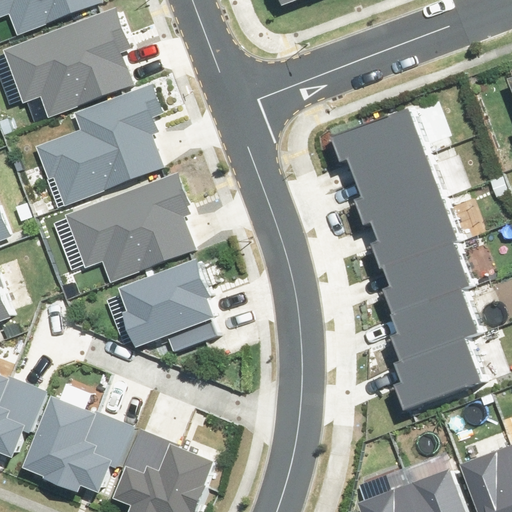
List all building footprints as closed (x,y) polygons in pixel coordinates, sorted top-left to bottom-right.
[(0,0),(0,13),(7,12),(14,32),(99,3),(97,0),(0,0)] [(121,8),(3,48),(21,101),(40,95),(47,115),(132,87),(118,48),(132,43),(121,8)] [(45,142),(56,173),(62,171),(72,197),(168,162),(157,130),(162,128),(156,113),(167,109),(157,81),(80,109),(86,126),(45,142)] [(343,136),(352,158),(360,155),(368,176),(437,149),(420,106),(343,136)] [(376,196),(367,199),(376,221),(384,219),(453,192),(437,149),(368,176),(376,196)] [(182,173),(65,213),(83,266),(102,260),(109,280),(193,252),(180,213),(194,208),(182,173)] [(391,239),(383,242),(392,265),(397,262),(467,236),(469,235),(453,192),(384,219),(391,239)] [(0,236),(15,231),(1,193),(0,193),(0,236)] [(405,283),(397,286),(404,308),(474,282),(483,279),(477,264),(467,236),(397,262),(405,283)] [(0,320),(21,313),(1,256),(0,255),(0,320)] [(223,315),(216,296),(221,294),(207,255),(120,286),(140,344),(169,334),(176,351),(221,335),(214,318),(223,315)] [(412,330),(404,333),(413,356),(476,332),(491,326),(474,282),(404,308),(412,330)] [(414,378),(406,382),(415,404),(492,374),(476,332),(413,356),(407,359),(414,378)] [(0,368),(0,452),(2,453),(5,445),(20,451),(31,425),(35,426),(50,389),(0,368)] [(65,396),(36,465),(58,474),(57,477),(92,491),(96,483),(111,489),(122,463),(126,465),(141,427),(65,396)] [(199,511),(221,460),(144,429),(129,466),(133,468),(123,495),(138,501),(135,509),(142,511),(199,511)] [(511,511),(511,448),(476,462),(493,511),(511,511)] [(474,511),(459,469),(415,486),(424,511),(474,511)] [(424,511),(415,486),(372,501),(375,511),(424,511)]
